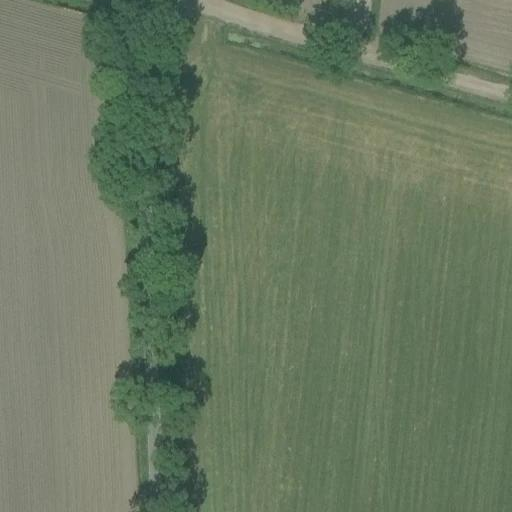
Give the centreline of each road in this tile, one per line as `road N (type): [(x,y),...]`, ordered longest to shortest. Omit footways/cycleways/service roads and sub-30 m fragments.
road 1 (unclassified): [(158,511),(137,0)]
road 2 (track): [(511,93),(167,0)]
